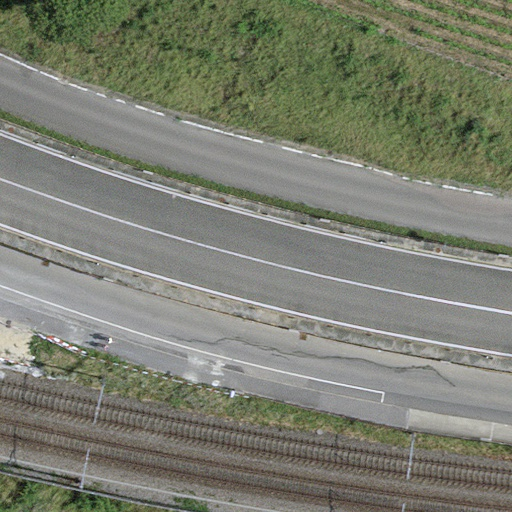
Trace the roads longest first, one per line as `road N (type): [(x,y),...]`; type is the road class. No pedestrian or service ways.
road 1 (tertiary): [(511,223),(230,161),(0,82)]
road 2 (primary): [(0,178),(258,260),(511,313)]
road 3 (tertiary): [(0,265),(226,339),(511,397)]
